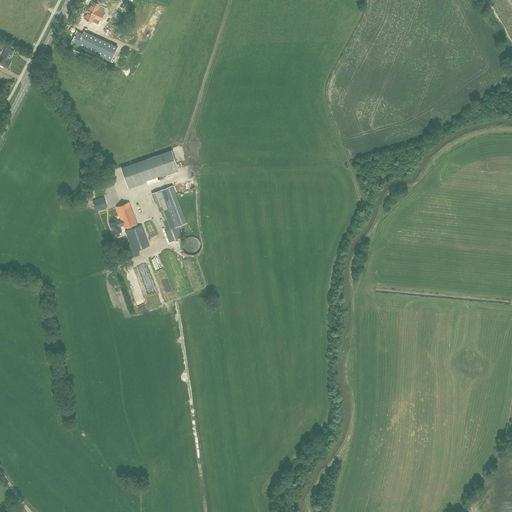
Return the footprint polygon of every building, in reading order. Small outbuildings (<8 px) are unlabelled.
[(100,6),(96,4),(92,2),(89,7),(88,7),(86,11),(87,12),(84,17),(87,18),(90,20),(93,21),(93,20),(94,21),(95,17),(100,20),(101,20),(104,12),(98,9),(100,6)] [(78,32),(72,44),(110,61),(115,51),(92,41),(94,36),(85,32),(84,34),(78,32)] [(0,62),(0,63),(7,68),(8,66),(9,67),(9,66),(10,64),(11,63),(10,62),(12,59),(10,59),(14,52),(6,48),(1,57),(3,58),(2,59),(0,57),(0,56),(1,55),(0,54),(0,62)] [(122,168),(128,187),(146,181),(148,185),(158,182),(157,177),(179,170),(172,151),(122,168)] [(187,176),(190,184),(187,184),(186,186),(204,187),(206,192),(206,187),(208,187),(208,190),(210,190),(210,192),(218,189),(218,186),(217,186),(217,184),(219,183),(217,177),(226,174),(222,161),(221,165),(216,165),(217,158),(179,155),(179,159),(183,160),(186,167),(181,169),(189,169),(183,172),(187,172),(187,176)] [(173,213),(164,189),(153,193),(162,217),(173,213)] [(101,210),(107,208),(103,197),(92,200),(96,212),(98,211),(99,213),(101,212),(101,210)] [(137,224),(131,207),(129,202),(116,207),(121,220),(117,222),(117,220),(109,223),(113,234),(115,234),(117,237),(122,235),(121,231),(119,226),(123,224),(124,228),(126,228),(127,230),(125,230),(133,252),(134,256),(140,254),(139,250),(149,246),(141,225),(138,226),(137,224)] [(178,226),(167,230),(165,231),(169,242),(182,237),(178,226)] [(202,247),(202,246),(202,244),(202,242),(201,241),(200,240),(199,238),(198,237),(197,237),(195,236),(194,236),(192,236),(191,236),(189,236),(188,237),(187,237),(186,239),(185,240),(184,241),(183,243),(183,244),(183,246),(183,247),(184,249),(185,250),(186,251),(187,252),(188,253),(189,254),(191,254),(193,254),(194,254),(196,254),(197,253),(198,252),(199,251),(200,250),(201,248),(202,247)] [(172,270),(175,278),(181,276),(178,268),(172,270)]
